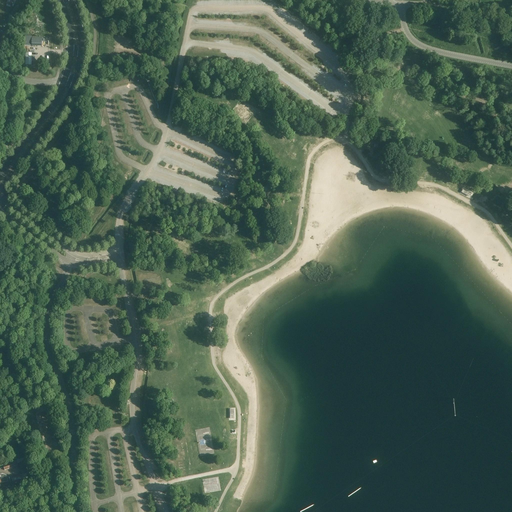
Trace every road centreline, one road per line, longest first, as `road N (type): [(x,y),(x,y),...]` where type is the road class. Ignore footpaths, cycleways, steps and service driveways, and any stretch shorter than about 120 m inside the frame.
road 1 (unclassified): [(80,511),(72,422),(48,339),(49,311),(69,261)]
road 2 (unclassified): [(1,194),(75,81),(81,38),(70,0)]
road 3 (unclassified): [(59,0),(70,41),(60,91),(0,173)]
road 4 (unclassified): [(396,5),(419,45),(511,66)]
